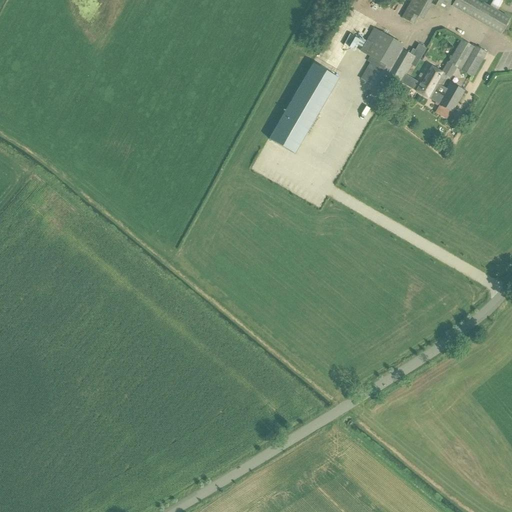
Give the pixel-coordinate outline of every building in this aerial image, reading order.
[(412,0),(402,17),(414,24),(418,17),(422,19),(431,3),(447,12),(453,0),(412,0)] [(501,35),(510,18),(478,0),(455,0),(451,6),(501,35)] [(401,83),(406,75),(412,65),(416,67),(427,49),(419,45),(413,55),(402,49),(404,46),(373,28),(360,52),(370,58),(368,61),(370,63),(361,79),(387,94),(396,80),(401,83)] [(359,47),(365,37),(355,31),(349,42),(359,47)] [(473,47),(461,40),(448,62),(448,63),(456,67),(460,69),(473,77),(487,52),(474,45),(473,47)] [(441,72),(447,75),(446,76),(450,78),(456,67),(448,63),(448,62),(447,62),(441,72)] [(312,64),(269,139),(295,154),(339,79),(312,64)] [(406,75),(401,83),(452,112),(464,91),(451,83),(447,90),(440,86),(446,76),(447,75),(441,72),(427,64),(417,81),(406,75)] [(402,126),(405,122),(399,117),(396,121),(402,126)]
